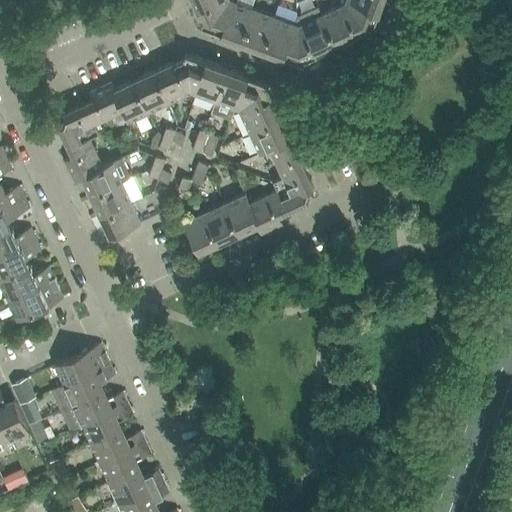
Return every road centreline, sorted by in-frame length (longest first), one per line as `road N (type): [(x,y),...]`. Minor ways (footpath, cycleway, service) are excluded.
road 1 (residential): [(111,314),(360,189)]
road 2 (residential): [(111,314),(7,77)]
road 3 (residential): [(201,511),(111,314)]
road 4 (primary): [(511,344),(450,511)]
road 5 (residential): [(7,77),(162,9)]
road 6 (residential): [(0,371),(111,314)]
